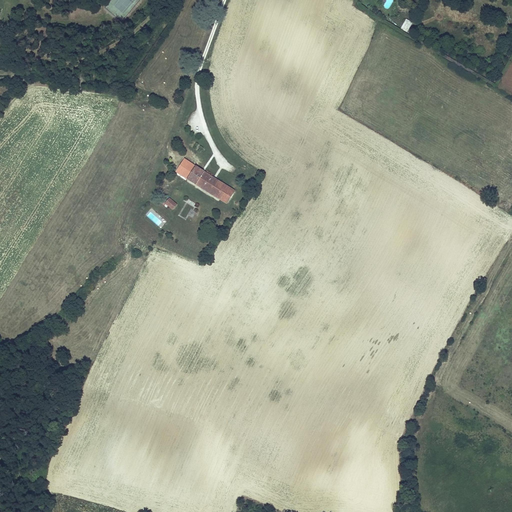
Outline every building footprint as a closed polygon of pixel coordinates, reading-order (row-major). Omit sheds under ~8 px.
[(410,30),(413,25),(407,21),(404,27),(410,30)] [(184,177),(188,180),(195,167),(192,165),(184,177)] [(214,188),(218,182),(195,167),(188,180),(216,197),(219,191),(214,188)] [(227,204),(234,192),(218,182),(214,188),(219,191),(216,197),(227,204)] [(170,197),(177,203),(184,195),(179,191),(176,194),(173,192),(170,197)] [(164,204),(172,210),(177,204),(169,198),(164,204)]
